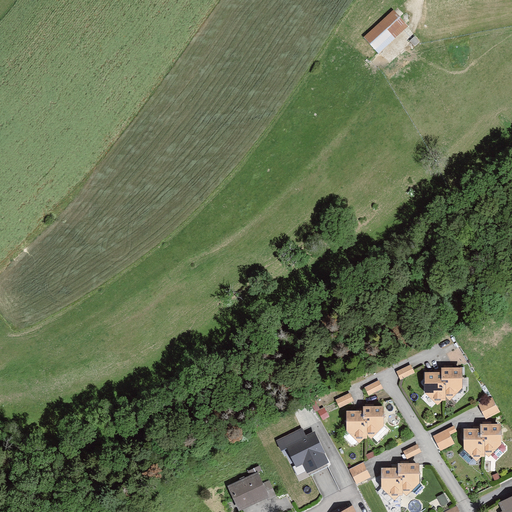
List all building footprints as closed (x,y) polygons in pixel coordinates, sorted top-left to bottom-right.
[(389,13),(361,38),(373,52),(401,28),(389,13)] [(407,365),(392,372),(396,380),(411,373),(407,365)] [(435,375),(419,375),(418,398),(430,408),(439,401),(443,403),(458,389),(458,370),(435,371),(435,375)] [(377,381),(362,388),(366,396),(381,389),(377,381)] [(347,393),(333,400),(337,408),(351,401),(347,393)] [(488,397),(472,406),(480,419),(495,411),(488,397)] [(357,417),(341,416),(340,433),(353,443),(358,443),(361,437),(371,437),(378,427),(377,410),(357,410),(357,417)] [(474,427),(458,427),(456,450),(468,460),(478,453),(482,455),(497,441),(497,423),(474,423),(474,427)] [(302,426),(275,440),(281,451),(286,449),(295,467),(302,463),(307,472),(329,461),(325,454),(327,453),(315,430),(306,434),(302,426)] [(446,429),(430,437),(438,451),(453,442),(446,429)] [(414,444),(401,450),(405,459),(419,453),(414,444)] [(364,460),(347,469),(355,483),(372,475),(364,460)] [(393,468),(376,468),(375,491),(387,501),(396,494),(401,496),(416,482),(415,464),(393,464),(393,468)] [(252,473),(222,488),(232,511),(234,511),(263,499),(252,473)] [(511,511),(511,493),(490,505),(494,511),(511,511)]
